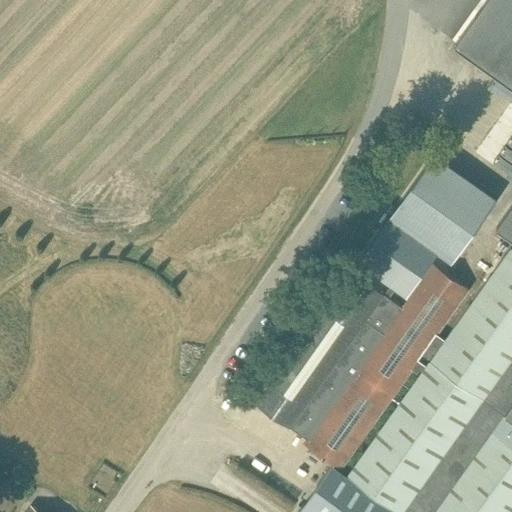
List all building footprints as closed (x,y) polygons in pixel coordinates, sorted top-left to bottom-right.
[(332,463),(297,511),(511,511),(511,0),(486,0),(456,43),(511,83),(511,205),(497,226),(497,227),(511,237),(511,246),(509,245),(348,474),(332,463)] [(450,51),(450,52),(456,55),(460,49),(455,45),(454,45),(450,51)] [(435,152),(390,216),(439,250),(453,260),(498,197),(435,152)] [(392,283),(385,293),(390,296),(397,287),(408,294),(439,250),(390,216),(359,259),(392,283)] [(385,293),(352,269),(324,308),(257,402),(290,426),(290,425),(309,439),(306,443),(341,468),(470,287),(434,261),(403,306),(390,296),(385,293)]
